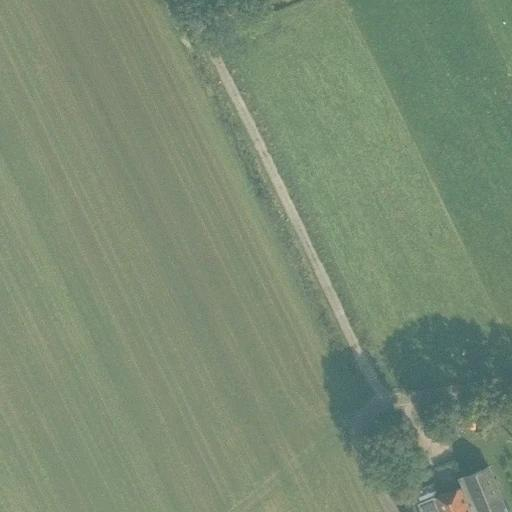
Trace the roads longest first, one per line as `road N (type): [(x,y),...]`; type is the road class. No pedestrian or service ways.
road 1 (unclassified): [(387,399),(188,0)]
road 2 (unclassified): [(387,399),(361,426),(398,511)]
road 3 (unclassified): [(511,383),(387,399)]
